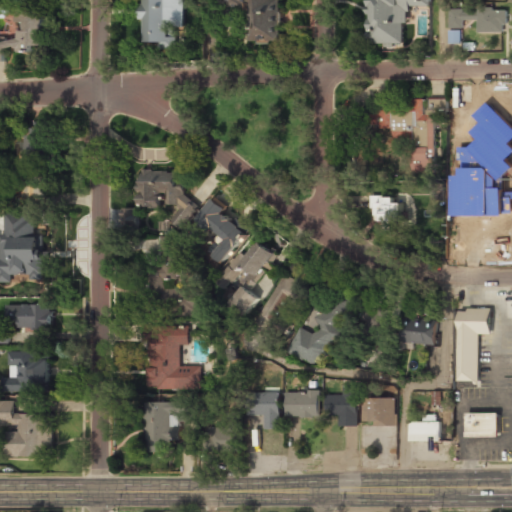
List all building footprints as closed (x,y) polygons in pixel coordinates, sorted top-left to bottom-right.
[(170,40),(170,0),(143,0),(143,40),(170,40)] [(281,0),(229,0),(229,8),(250,8),(250,43),(281,43),(281,0)] [(369,0),(369,44),(407,44),(407,5),(431,5),(431,0),(369,0)] [(506,10),(449,9),(449,28),(463,29),(463,21),(478,21),(478,32),(506,32),(506,10)] [(47,11),(20,10),(19,36),(0,35),(0,61),(9,61),(9,51),(37,52),(37,46),(46,46),(47,11)] [(510,151),(509,96),(472,96),(472,123),(485,123),(485,133),(468,133),(469,152),(510,151)] [(394,128),(393,139),(413,140),(413,160),(434,160),(435,115),(425,115),(426,100),(407,100),(407,108),(374,107),(374,128),(394,128)] [(51,133),(30,133),(30,156),(51,156),(51,133)] [(414,147),(414,174),(436,174),(435,159),(431,159),(430,146),(414,147)] [(140,207),(164,208),(164,205),(177,205),(177,224),(195,225),(195,199),(186,199),(187,180),(180,180),(180,170),(141,169),(140,207)] [(376,196),(376,219),(401,219),(401,196),(376,196)] [(222,263),(252,231),(217,198),(198,219),(224,242),(212,254),(222,263)] [(142,207),(125,207),(124,226),(142,226),(142,207)] [(14,216),(14,243),(52,243),(52,216),(14,216)] [(511,231),(461,231),(461,252),(511,252),(511,231)] [(161,267),(151,267),(150,313),(203,315),(204,289),(172,288),(172,278),(181,279),(182,236),(162,236),(161,267)] [(223,274),(234,283),(239,277),(253,288),(280,255),(260,239),(245,258),(240,253),(223,274)] [(300,283),(285,273),(252,325),(268,334),(300,283)] [(230,303),(245,316),(260,298),(244,285),(230,303)] [(319,325),(320,326),(314,336),(301,328),(287,352),(318,370),(357,304),(338,293),(319,325)] [(53,328),(53,304),(7,304),(7,328),(53,328)] [(392,312),(360,305),(352,341),(378,346),(379,340),(386,341),(392,312)] [(479,334),(492,334),(493,310),(459,310),(459,382),(479,382),(479,334)] [(437,345),(437,319),(404,318),(404,344),(437,345)] [(10,330),(0,329),(0,342),(10,343),(10,330)] [(151,329),(150,388),(203,388),(203,368),(181,368),(182,330),(151,329)] [(4,377),(4,390),(50,390),(50,351),(11,351),(10,377),(4,377)] [(357,427),(356,388),(344,388),(345,396),(326,396),(326,416),(338,416),(339,427),(357,427)] [(433,391),(433,404),(447,404),(448,391),(433,391)] [(286,418),(321,418),(321,392),(286,392),(286,418)] [(251,394),(251,416),(265,416),(265,429),(281,429),(281,394),(251,394)] [(363,398),(363,426),(397,426),(397,398),(363,398)] [(0,426),(17,426),(17,432),(7,432),(7,456),(48,456),(48,414),(15,414),(15,402),(0,401),(0,426)] [(147,409),(146,450),(181,451),(182,410),(147,409)] [(500,437),(500,414),(467,414),(467,437),(500,437)] [(440,442),(440,421),(410,421),(410,442),(440,442)] [(234,427),(207,427),(207,452),(234,452),(234,427)]
